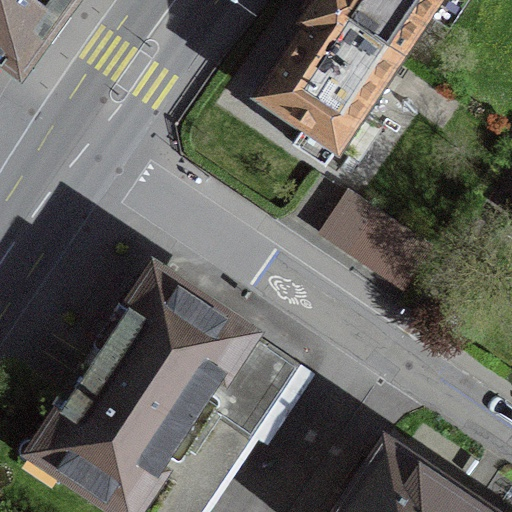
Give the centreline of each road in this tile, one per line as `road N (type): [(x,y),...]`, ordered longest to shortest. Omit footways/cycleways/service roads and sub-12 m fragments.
road 1 (residential): [(511,434),(83,143)]
road 2 (secondary): [(186,0),(83,143)]
road 3 (secondary): [(83,143),(0,267)]
